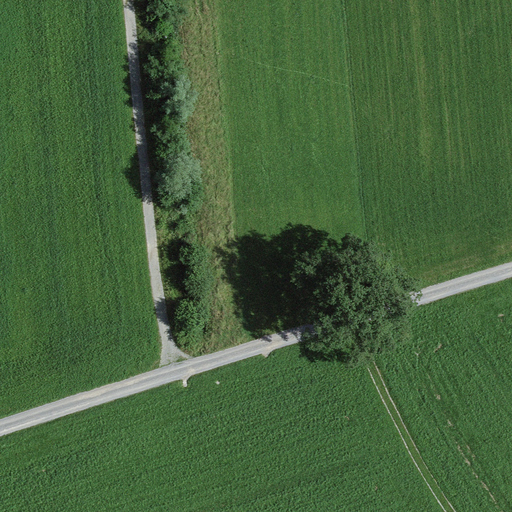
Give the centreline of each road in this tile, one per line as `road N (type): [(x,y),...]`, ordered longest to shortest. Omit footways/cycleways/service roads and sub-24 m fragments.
road 1 (track): [(0,428),(511,268)]
road 2 (track): [(170,373),(128,0)]
road 3 (track): [(357,315),(405,438),(454,511)]
